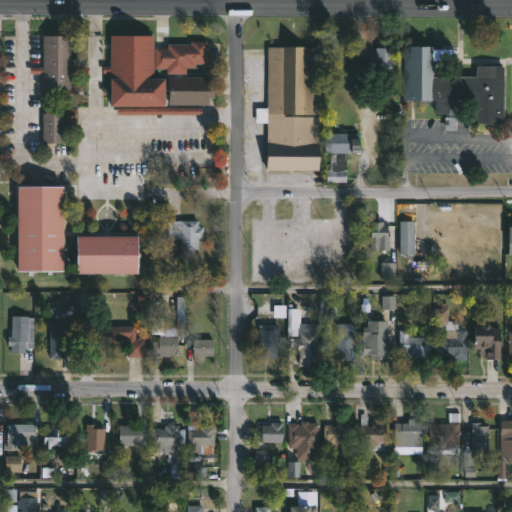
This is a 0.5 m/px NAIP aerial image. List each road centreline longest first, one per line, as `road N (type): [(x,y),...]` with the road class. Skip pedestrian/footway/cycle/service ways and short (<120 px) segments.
road 1 (residential): [(236,0),(237,511)]
road 2 (residential): [(511,390),(0,389)]
road 3 (secondary): [(0,5),(511,6)]
road 4 (residential): [(511,191),(237,194)]
